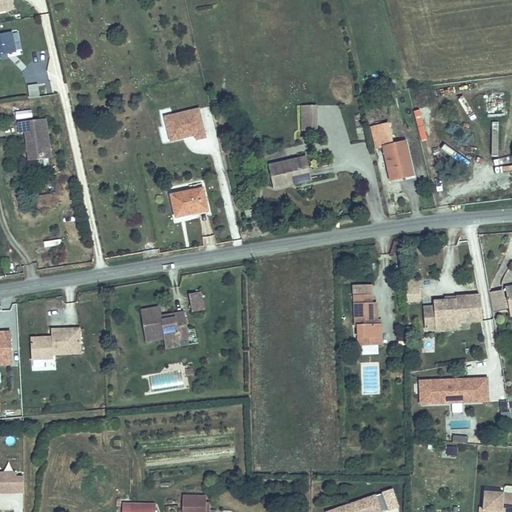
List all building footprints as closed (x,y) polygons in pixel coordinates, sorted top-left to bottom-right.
[(19,53),(14,33),(0,36),(0,56),(4,56),(11,54),(19,53)] [(45,97),(43,85),(33,86),(35,98),(45,97)] [(194,105),(192,98),(180,101),(182,108),(194,105)] [(163,117),(170,145),(205,136),(199,108),(163,117)] [(15,119),(32,118),(31,110),(14,111),(15,119)] [(319,136),(318,111),(303,112),(304,137),(319,136)] [(54,117),(25,121),(26,133),(33,133),(37,162),(59,159),(54,117)] [(391,128),(374,132),(380,154),(386,153),(395,188),(411,184),(410,179),(416,178),(408,148),(398,151),(391,128)] [(281,173),(275,178),(279,193),(314,184),(308,162),(287,167),(289,171),(281,173)] [(273,171),(275,178),(281,173),(289,171),(287,167),(273,171)] [(36,188),(37,196),(55,195),(54,186),(36,188)] [(188,197),(167,203),(174,227),(194,222),(193,218),(207,214),(200,189),(186,192),(188,197)] [(419,279),(405,279),(406,304),(420,303),(419,279)] [(511,282),(503,284),(507,306),(511,304),(511,282)] [(188,294),(192,312),(204,310),(200,292),(188,294)] [(361,324),(362,334),(384,334),(384,321),(380,321),(379,299),(375,299),(375,292),(356,293),(357,324),(361,324)] [(427,332),(441,330),(439,322),(457,320),(482,317),(479,294),(458,296),(459,302),(443,304),(434,305),(435,310),(425,311),(427,332)] [(164,339),(165,342),(178,341),(190,339),(186,312),(169,314),(169,319),(161,320),(160,308),(142,311),(146,342),(164,339)] [(439,322),(441,330),(441,334),(459,332),(457,320),(439,322)] [(82,326),(55,327),(55,334),(35,335),(37,358),(55,356),(55,352),(83,351),(82,326)] [(384,334),(362,334),(362,344),(385,343),(384,334)] [(178,341),(165,342),(166,351),(180,349),(178,341)] [(465,409),(464,386),(407,388),(408,410),(465,409)] [(475,408),(474,386),(464,386),(465,409),(475,408)] [(446,446),(446,456),(457,456),(457,446),(446,446)] [(0,498),(17,499),(17,483),(10,483),(10,479),(0,478),(0,498)] [(182,494),(181,511),(205,511),(206,495),(182,494)] [(511,511),(511,497),(480,495),(478,511),(511,511)] [(379,511),(374,497),(366,500),(370,511),(379,511)] [(370,511),(366,500),(331,511),(370,511)]
